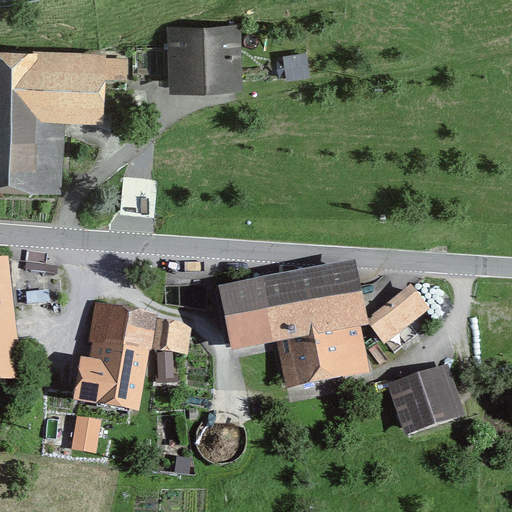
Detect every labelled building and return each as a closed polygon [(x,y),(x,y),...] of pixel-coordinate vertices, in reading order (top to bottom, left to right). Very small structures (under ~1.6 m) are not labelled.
[(168,24),(171,85),(244,82),(241,21),(168,24)] [(105,51),(7,46),(1,176),(64,180),(68,111),(102,113),(105,51)] [(289,76),(310,74),(307,52),(286,54),(289,76)] [(153,217),(158,183),(123,178),(118,212),(153,217)] [(0,375),(21,374),(11,250),(0,251),(0,375)] [(288,383),(375,366),(354,260),(218,288),(231,353),(280,343),(288,383)] [(60,266),(16,269),(19,304),(63,301),(60,266)] [(369,321),(386,342),(430,307),(412,286),(369,321)] [(55,397),(142,411),(158,314),(95,304),(88,349),(63,345),(55,397)] [(161,318),(157,348),(190,353),(195,324),(161,318)] [(388,379),(404,432),(465,413),(448,360),(388,379)] [(98,454),(102,419),(77,416),(73,451),(98,454)]
